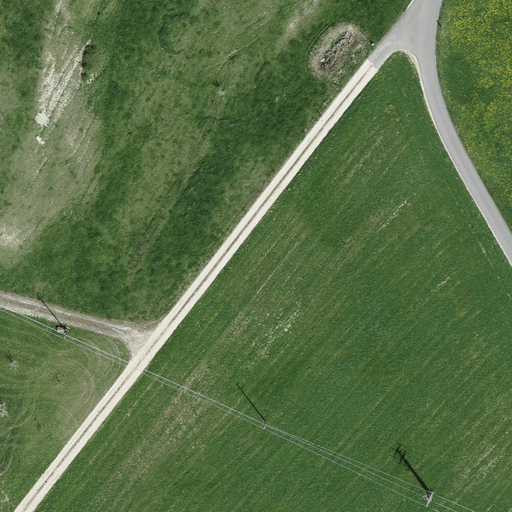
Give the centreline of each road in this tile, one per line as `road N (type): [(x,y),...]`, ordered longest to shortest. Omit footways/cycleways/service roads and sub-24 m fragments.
road 1 (track): [(29,511),(420,31)]
road 2 (unclassified): [(511,261),(445,139),(420,31),(431,0)]
road 3 (track): [(162,341),(0,307)]
